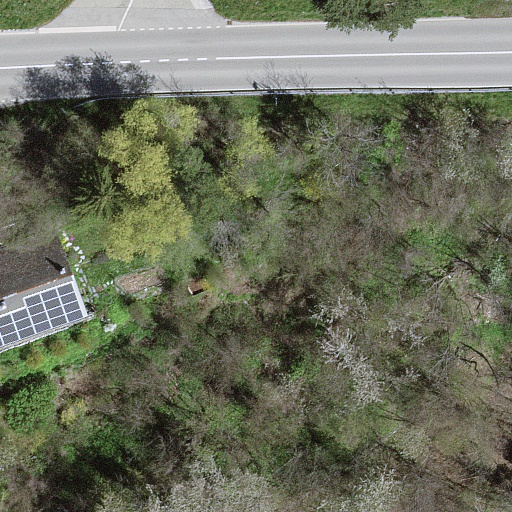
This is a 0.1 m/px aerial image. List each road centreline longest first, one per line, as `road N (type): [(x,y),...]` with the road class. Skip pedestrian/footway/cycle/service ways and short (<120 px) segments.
road 1 (secondary): [(511,53),(120,62)]
road 2 (secondary): [(120,62),(0,68)]
